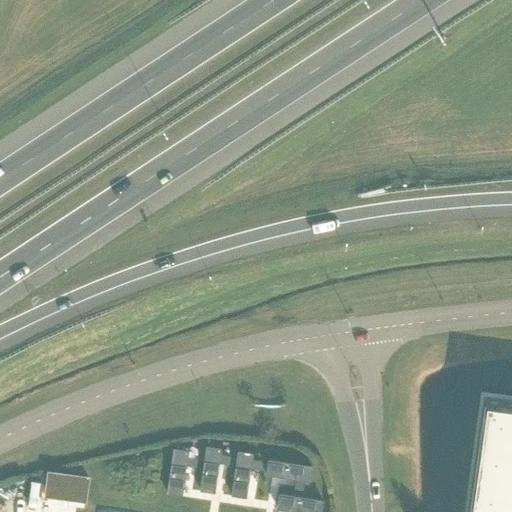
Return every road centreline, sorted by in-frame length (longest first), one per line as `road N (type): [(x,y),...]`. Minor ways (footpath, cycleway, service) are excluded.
road 1 (motorway): [(0,333),(168,261),(273,231),(375,211),(511,202)]
road 2 (motorway): [(0,278),(421,0)]
road 3 (secondary): [(0,439),(173,370),(332,335)]
road 4 (motorway): [(273,0),(0,180)]
road 5 (secondary): [(511,312),(362,330)]
road 6 (tertiary): [(332,335),(356,452),(367,463)]
road 7 (tertiary): [(367,463),(372,421),(362,330)]
